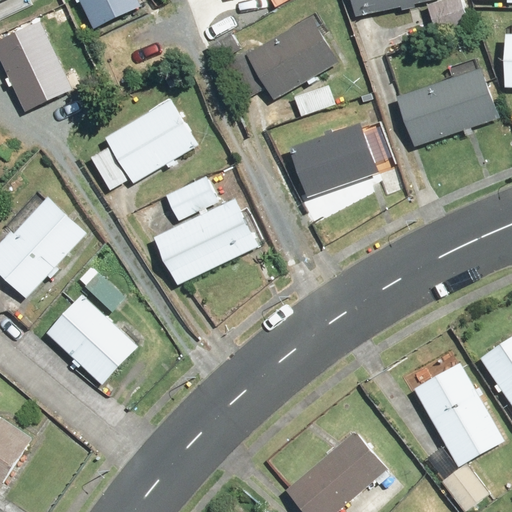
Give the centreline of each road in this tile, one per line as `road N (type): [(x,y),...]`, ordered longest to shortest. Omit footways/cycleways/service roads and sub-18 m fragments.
road 1 (tertiary): [(511,225),(391,279),(301,339),(227,406),(135,511)]
road 2 (unknown): [(0,338),(150,488)]
